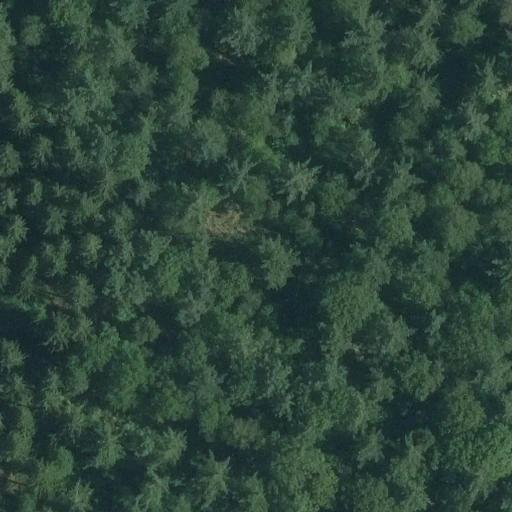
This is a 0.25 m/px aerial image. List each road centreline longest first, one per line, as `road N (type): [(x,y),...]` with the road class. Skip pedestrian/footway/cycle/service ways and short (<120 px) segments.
road 1 (track): [(0,354),(312,511)]
road 2 (track): [(511,41),(380,0)]
